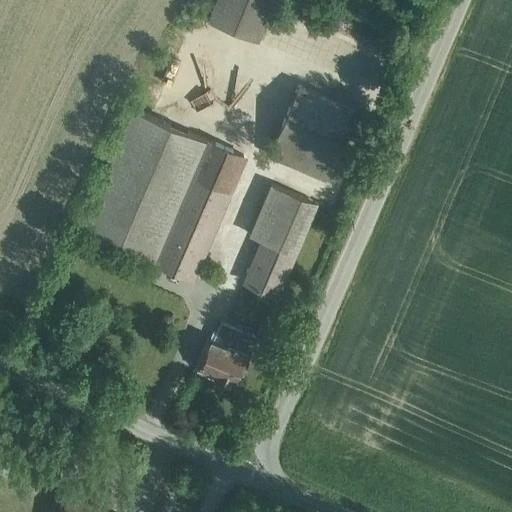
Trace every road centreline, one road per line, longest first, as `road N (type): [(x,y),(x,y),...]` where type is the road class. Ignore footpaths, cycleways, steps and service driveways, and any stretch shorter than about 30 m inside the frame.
road 1 (unclassified): [(254,478),(461,0)]
road 2 (unclassified): [(254,478),(0,366)]
